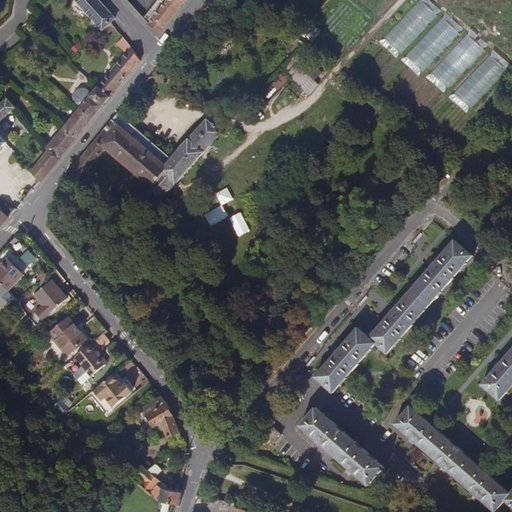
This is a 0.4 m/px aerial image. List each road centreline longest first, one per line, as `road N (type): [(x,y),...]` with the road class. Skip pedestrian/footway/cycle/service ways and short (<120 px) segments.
road 1 (unclassified): [(511,274),(433,207),(290,372)]
road 2 (unclassified): [(206,452),(163,379),(24,213)]
road 3 (track): [(190,188),(310,99),(403,0)]
road 4 (unclassified): [(290,372),(462,511)]
road 5 (unclassified): [(160,55),(24,213)]
road 6 (track): [(130,90),(181,114),(262,129)]
road 7 (unclassified): [(198,465),(309,511)]
